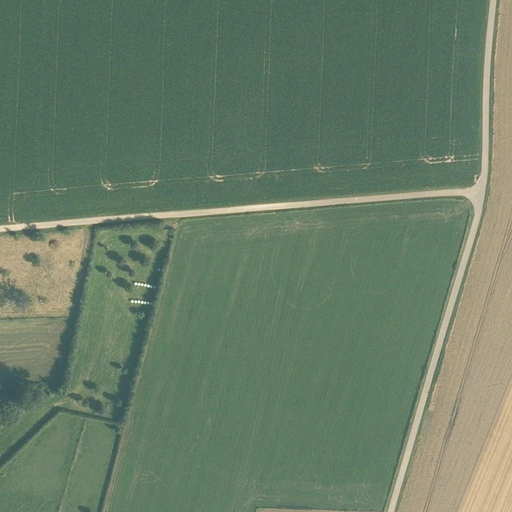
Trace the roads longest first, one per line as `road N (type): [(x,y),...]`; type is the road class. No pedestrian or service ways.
road 1 (unclassified): [(0,228),(482,189)]
road 2 (unclassified): [(388,511),(482,189)]
road 3 (unclassified): [(482,189),(492,0)]
